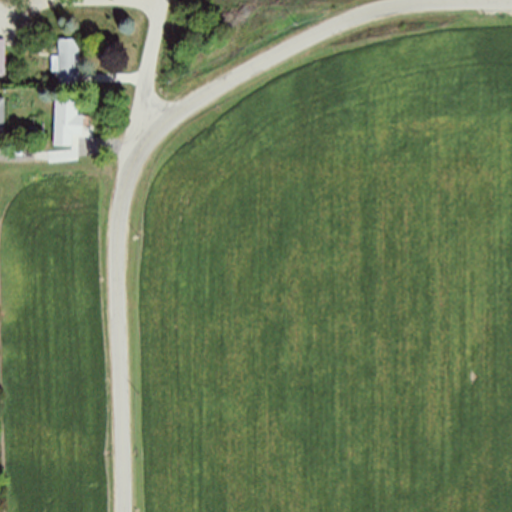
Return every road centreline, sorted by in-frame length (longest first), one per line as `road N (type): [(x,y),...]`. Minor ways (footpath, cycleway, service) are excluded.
road 1 (tertiary): [(125,511),(121,229),(139,146),(255,66),(355,16),(435,1),(511,1)]
road 2 (residential): [(139,146),(160,0)]
